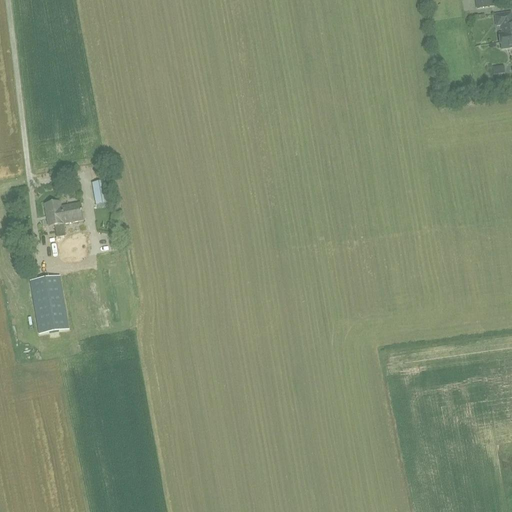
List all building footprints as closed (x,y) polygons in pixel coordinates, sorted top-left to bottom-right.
[(496,6),(495,0),(476,0),(478,9),(496,6)] [(511,17),(511,14),(495,16),(497,26),(502,26),(503,34),(499,35),(501,50),(511,48),(511,17)] [(97,191),(98,198),(107,197),(105,183),(93,185),(94,192),(97,191)] [(63,225),(60,208),(60,203),(45,205),(48,227),(54,226),(59,257),(88,253),(85,232),(65,235),(63,225)] [(81,205),(60,208),(63,225),(83,222),(81,205)] [(121,249),(100,250),(101,261),(122,260),(121,249)] [(60,277),(31,282),(39,335),(68,331),(60,277)] [(99,295),(109,293),(106,278),(95,280),(99,295)] [(70,283),(76,307),(87,304),(81,280),(70,283)] [(118,306),(119,296),(109,295),(108,305),(118,306)]
